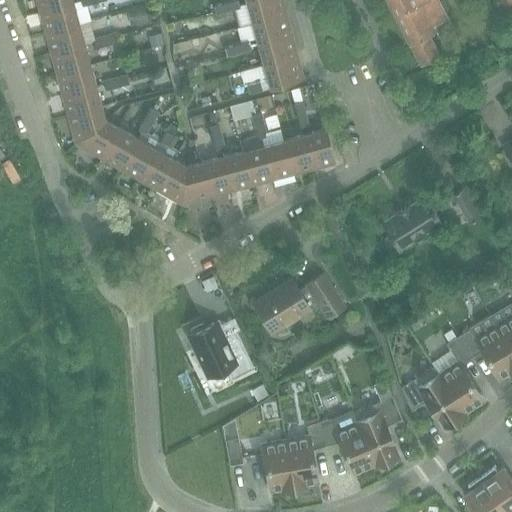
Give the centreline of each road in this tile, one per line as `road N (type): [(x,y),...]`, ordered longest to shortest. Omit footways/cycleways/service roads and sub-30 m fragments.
road 1 (residential): [(141,292),(511,76)]
road 2 (residential): [(141,292),(98,277),(0,32)]
road 3 (residential): [(191,511),(168,502),(147,468),(141,292)]
road 4 (residential): [(511,408),(429,472),(354,511)]
